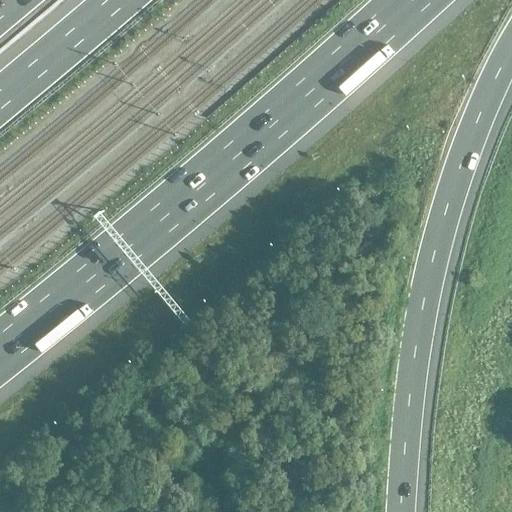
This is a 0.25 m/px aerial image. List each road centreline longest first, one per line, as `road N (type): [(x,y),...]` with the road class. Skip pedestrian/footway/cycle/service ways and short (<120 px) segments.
road 1 (motorway): [(0,347),(208,180),(411,0)]
road 2 (motorway): [(401,511),(413,360),(430,274),(453,187),(511,48)]
road 3 (motorway): [(117,0),(0,99)]
